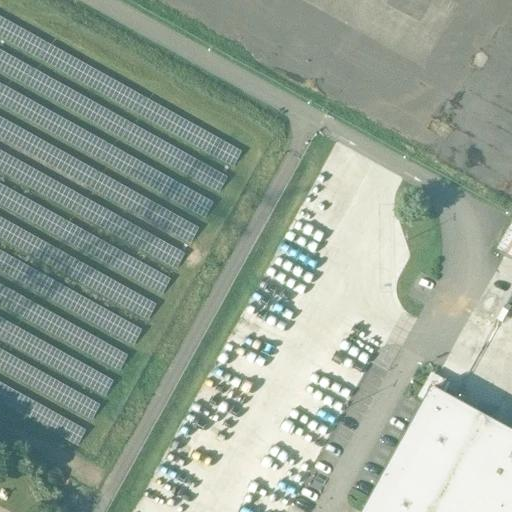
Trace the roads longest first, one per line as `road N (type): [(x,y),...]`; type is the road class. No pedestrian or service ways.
road 1 (unknown): [(112,511),(316,123)]
road 2 (residential): [(316,123),(86,0)]
